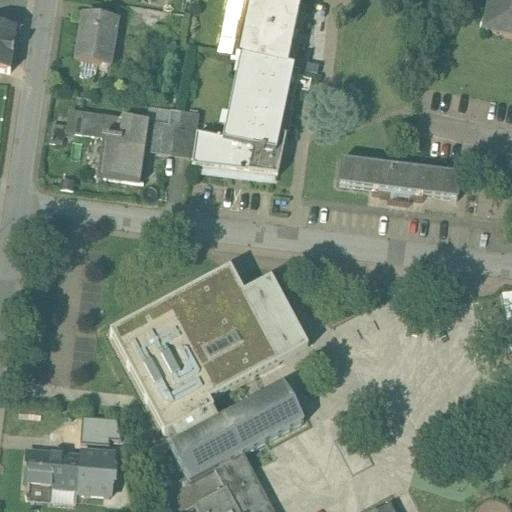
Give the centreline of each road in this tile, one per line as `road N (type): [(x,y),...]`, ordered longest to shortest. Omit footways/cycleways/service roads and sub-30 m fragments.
road 1 (residential): [(511,267),(16,209)]
road 2 (residential): [(46,0),(16,209)]
